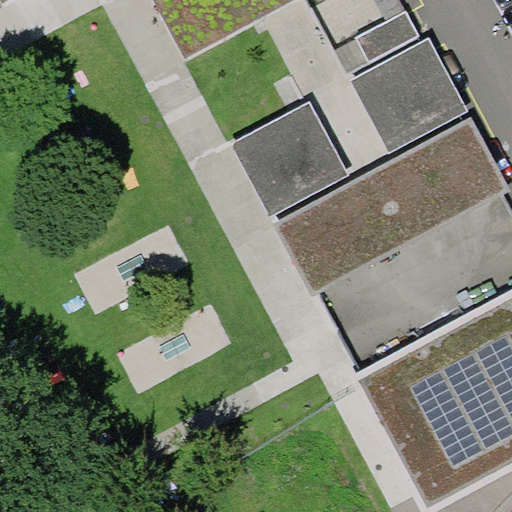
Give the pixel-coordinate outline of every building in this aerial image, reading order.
[(294,0),(307,0),(335,50),(348,74),(420,35),(400,0),(154,0),(186,58),(294,0)] [(430,38),(350,80),(390,154),(469,112),(430,38)] [(309,101),(231,143),(271,216),(349,174),(309,101)] [(471,116),(272,222),(311,295),(510,189),(471,116)] [(430,511),(511,468),(511,288),(350,375),(423,511),(430,511)]
